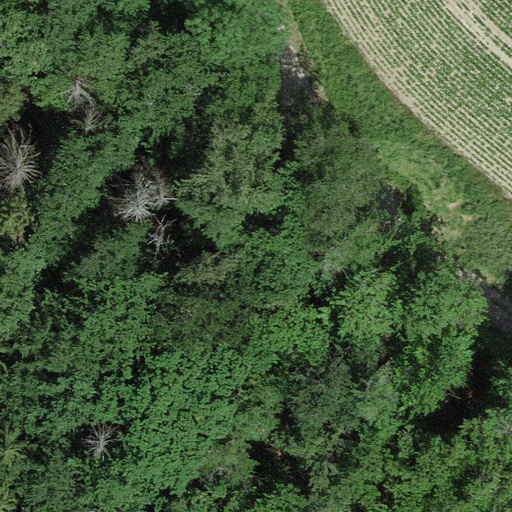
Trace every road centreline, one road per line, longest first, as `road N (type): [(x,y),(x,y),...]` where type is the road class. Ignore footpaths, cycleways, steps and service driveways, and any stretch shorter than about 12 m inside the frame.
road 1 (track): [(390,511),(342,230),(263,0)]
road 2 (track): [(123,0),(322,177),(511,319)]
